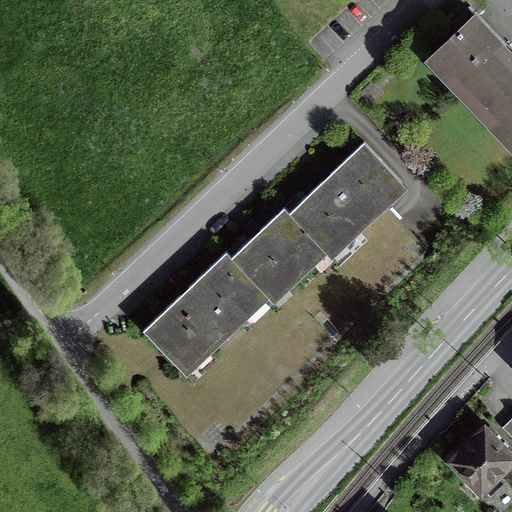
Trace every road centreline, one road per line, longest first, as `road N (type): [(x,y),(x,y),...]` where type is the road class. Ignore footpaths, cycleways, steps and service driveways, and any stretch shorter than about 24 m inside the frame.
road 1 (residential): [(58,345),(424,0)]
road 2 (primary): [(282,511),(511,268)]
road 3 (residential): [(58,345),(177,511)]
